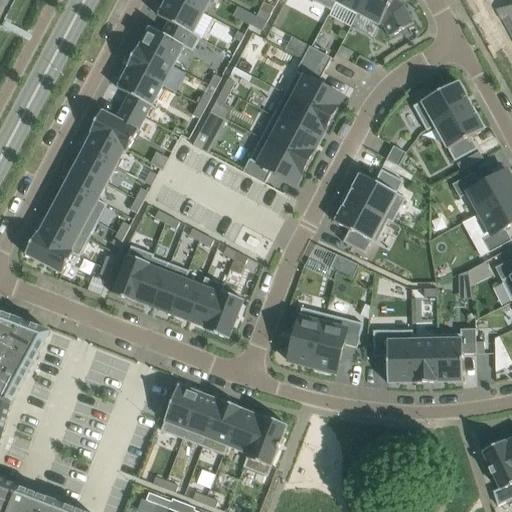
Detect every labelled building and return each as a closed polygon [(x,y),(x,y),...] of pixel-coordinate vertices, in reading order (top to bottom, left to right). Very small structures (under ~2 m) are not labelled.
[(167,0),(158,17),(169,23),(193,35),(194,34),(204,14),(176,0),(167,0)] [(176,0),(204,14),(211,0),(176,0)] [(309,0),(332,12),(336,3),(335,3),(336,0),(309,0)] [(336,0),(335,3),(336,3),(358,15),(365,0),(336,0)] [(365,0),(358,15),(380,27),(381,25),(384,26),(390,38),(414,25),(404,6),(393,1),(393,0),(365,0)] [(511,2),(496,12),(511,40),(511,2)] [(473,15),(491,52),(507,44),(489,7),(473,15)] [(260,11),(256,18),(267,23),(271,16),(260,11)] [(256,18),(252,25),(263,30),(267,23),(256,18)] [(139,48),(139,49),(174,67),(184,48),(192,53),(200,38),(194,34),(193,35),(169,23),(163,35),(150,28),(139,48)] [(237,32),(232,43),(239,47),(245,36),(237,32)] [(310,47),(303,61),(325,72),(332,59),(310,47)] [(138,48),(127,68),(128,69),(129,68),(163,87),(174,67),(139,49),(139,48),(138,48)] [(303,61),(285,95),(331,119),(343,97),(318,84),(325,72),(303,61)] [(128,69),(117,89),(129,96),(123,108),(145,119),(152,107),(152,108),(163,87),(129,68),(128,69)] [(214,76),(209,86),(216,90),(221,80),(214,76)] [(228,80),(223,90),(230,94),(235,84),(228,80)] [(432,97),(413,107),(427,132),(435,127),(472,106),(467,97),(467,98),(458,82),(441,92),(440,89),(431,95),(432,97)] [(223,90),(217,101),(224,105),(230,94),(223,90)] [(204,95),(199,105),(206,109),(211,98),(204,95)] [(285,95),(273,117),(319,141),(331,119),(285,95)] [(199,105),(193,116),(200,120),(206,109),(199,105)] [(472,106),(435,127),(455,162),(478,150),(471,138),(485,130),(476,115),(477,115),(472,106)] [(102,112),(90,134),(92,135),(93,134),(126,151),(125,152),(127,153),(145,119),(123,108),(117,120),(102,112)] [(211,112),(193,147),(209,155),(209,154),(208,153),(225,121),(226,122),(227,121),(211,112)] [(273,117),(261,139),(307,164),(319,141),(273,117)] [(92,135),(84,151),(117,168),(125,152),(126,151),(93,134),(92,135)] [(261,139),(243,173),(265,185),(271,173),(296,186),(307,164),(261,139)] [(394,147),(387,161),(399,167),(406,154),(394,147)] [(84,151),(75,168),(107,185),(117,168),(84,151)] [(157,154),(151,165),(161,170),(163,171),(168,160),(157,154)] [(75,168),(66,185),(98,202),(99,201),(107,185),(75,168)] [(352,190),(347,199),(389,221),(388,222),(393,224),(406,199),(397,194),(403,182),(381,171),(375,183),(361,175),(352,190)] [(474,173),(452,186),(460,199),(468,194),(479,215),(511,196),(511,174),(509,175),(507,171),(481,185),(474,173)] [(150,172),(145,183),(152,187),(158,176),(150,172)] [(66,185),(57,202),(98,223),(107,206),(99,201),(98,202),(66,185)] [(141,189),(136,200),(143,204),(148,193),(141,189)] [(511,196),(479,215),(491,235),(482,240),(489,253),(511,241),(505,229),(511,225),(511,196)] [(343,208),(335,223),(349,231),(343,243),(365,255),(371,243),(376,245),(388,222),(389,221),(347,199),(343,208)] [(136,200),(130,211),(137,215),(143,204),(136,200)] [(57,202),(48,219),(89,240),(98,223),(57,202)] [(159,212),(155,219),(166,224),(169,217),(159,212)] [(169,217),(166,224),(176,230),(180,223),(169,217)] [(39,235),(39,236),(74,254),(73,255),(79,258),(89,240),(48,219),(39,235)] [(123,223),(118,234),(125,238),(130,227),(123,223)] [(193,230),(189,237),(200,243),(203,235),(193,230)] [(37,234),(25,255),(62,275),(73,255),(74,254),(39,236),(39,235),(37,234)] [(118,234),(112,245),(119,248),(125,238),(118,234)] [(203,235),(200,243),(210,248),(214,241),(203,235)] [(131,247),(113,295),(136,304),(136,302),(153,258),(154,256),(131,247)] [(227,248),(223,255),(234,261),(238,254),(227,248)] [(238,254),(234,261),(244,266),(248,259),(238,254)] [(336,256),(330,269),(353,280),(359,266),(336,256)] [(107,257),(103,269),(110,271),(114,260),(107,257)] [(153,258),(136,302),(154,308),(171,265),(153,258)] [(511,260),(495,269),(511,302),(511,260)] [(171,265),(154,308),(171,315),(185,281),(186,281),(189,272),(171,265)] [(103,269),(98,280),(106,283),(110,271),(103,269)] [(203,288),(189,322),(206,329),(207,329),(221,292),(222,293),(225,286),(205,278),(202,287),(203,288)] [(185,281),(171,315),(189,322),(203,288),(202,287),(186,281),(185,281)] [(436,290),(424,290),(424,298),(436,298),(436,290)] [(206,329),(205,331),(228,340),(244,301),(222,293),(221,292),(207,329),(206,329)] [(289,348),(286,358),(289,359),(288,362),(312,368),(326,315),(301,309),(291,349),(289,348)] [(0,511),(80,511),(20,489),(0,481),(0,446),(12,405),(12,404),(13,402),(13,403),(50,335),(49,335),(50,333),(48,332),(0,313),(0,511)] [(326,315),(312,368),(316,369),(315,372),(331,376),(331,373),(336,374),(344,345),(357,349),(363,325),(326,315)] [(460,335),(437,336),(438,384),(439,384),(439,383),(463,383),(462,355),(476,355),(476,343),(475,330),(460,330),(460,335)] [(413,331),(373,332),(374,357),(387,357),(388,384),(412,384),(413,384),(412,336),(413,336),(413,331)] [(413,336),(412,336),(413,384),(438,384),(437,336),(413,336)] [(484,343),(476,343),(476,355),(484,355),(484,343)] [(164,423),(161,432),(183,440),(201,395),(179,386),(164,423)] [(201,395),(183,440),(203,448),(221,403),(220,402),(201,395)] [(221,403),(203,448),(224,456),(228,447),(227,447),(241,410),(242,411),(242,410),(220,401),(220,402),(221,403)] [(241,410),(227,447),(228,447),(248,455),(249,456),(264,419),(262,419),(242,411),(241,410)] [(248,455),(243,468),(267,477),(276,456),(283,439),(282,439),(287,426),(263,417),(262,419),(264,419),(249,456),(248,455)] [(505,442),(483,452),(500,489),(493,493),(498,507),(511,500),(511,456),(506,443),(505,442)] [(156,478),(153,485),(164,490),(167,482),(156,478)] [(167,482),(164,490),(175,494),(178,486),(167,482)] [(196,493),(193,501),(204,505),(207,498),(196,493)] [(149,494),(146,501),(157,506),(160,498),(149,494)] [(160,498),(157,506),(169,510),(172,502),(160,498)] [(207,498),(204,505),(215,509),(218,502),(207,498)]
